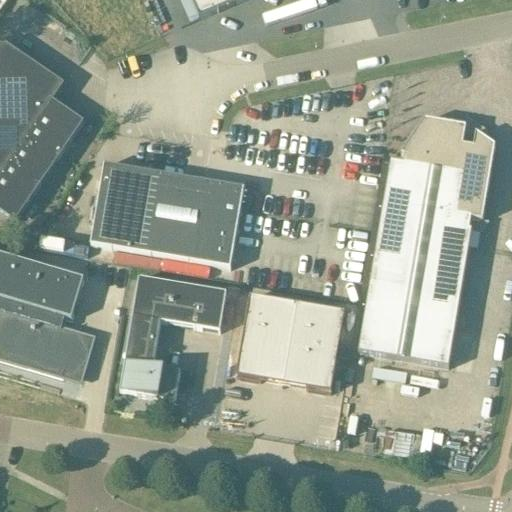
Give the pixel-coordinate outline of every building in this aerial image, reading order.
[(0,0),(0,13),(9,0),(0,0)] [(190,0),(200,21),(247,0),(190,0)] [(85,125),(54,104),(65,88),(2,45),(0,47),(0,214),(16,226),(85,125)] [(392,166),(359,355),(449,371),(472,234),(469,234),(471,221),(483,223),(494,150),(477,137),(474,151),(462,149),(465,132),(426,124),(402,157),(406,158),(404,168),(392,166)] [(106,169),(92,249),(232,273),(245,193),(106,169)] [(262,215),(257,262),(276,264),(281,217),(262,215)] [(0,362),(83,387),(87,371),(96,342),(63,332),(66,322),(74,324),(86,283),(0,257),(0,362)] [(134,321),(127,366),(122,396),(176,406),(182,376),(157,371),(165,327),(221,336),(228,297),(141,283),(134,321)] [(262,385),(285,389),(298,309),(251,301),(238,381),(262,385)] [(346,317),(298,309),(285,389),(332,397),(346,317)] [(394,433),(389,456),(415,461),(420,438),(394,433)]
